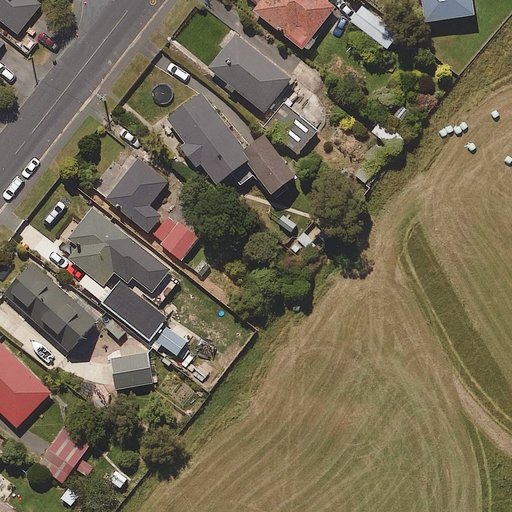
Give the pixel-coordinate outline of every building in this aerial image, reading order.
[(0,0),(0,15),(18,31),(43,0),(42,0),(0,0)] [(336,4),(331,0),(260,0),(255,6),(305,45),(336,4)] [(476,12),(474,0),(426,0),(429,19),(476,12)] [(399,30),(363,4),(352,19),(389,45),(399,30)] [(292,74),(235,31),(210,65),(267,108),(292,74)] [(244,143),(203,90),(168,117),(186,140),(182,143),(196,162),(200,159),(216,180),(247,156),(265,180),(261,184),(272,199),(292,184),(288,179),(296,172),(263,129),(244,143)] [(333,112),(311,92),(297,109),(286,99),(266,122),(299,151),(333,112)] [(406,134),(381,117),(373,130),(398,146),(406,134)] [(168,179),(139,156),(110,193),(152,226),(163,212),(150,202),(168,179)] [(361,179),(356,185),(367,194),(374,185),(367,180),(378,167),(368,160),(363,166),(357,161),(350,170),(361,179)] [(138,239),(94,205),(73,232),(82,239),(71,253),(105,280),(138,239)] [(201,235),(173,213),(155,235),(182,258),(201,235)] [(300,248),(304,252),(318,236),(326,243),(333,234),(315,218),(291,245),(297,251),(300,248)] [(30,256),(3,288),(74,348),(100,316),(30,256)] [(177,323),(121,279),(104,300),(161,345),(177,323)] [(230,339),(241,349),(257,331),(246,322),(230,339)] [(52,388),(0,339),(0,406),(18,424),(52,388)] [(154,380),(149,350),(111,356),(116,386),(154,380)] [(93,437),(66,421),(38,466),(64,482),(73,467),(88,476),(95,464),(82,456),(93,437)] [(130,477),(116,467),(106,480),(120,490),(130,477)] [(19,511),(0,497),(0,511),(19,511)]
